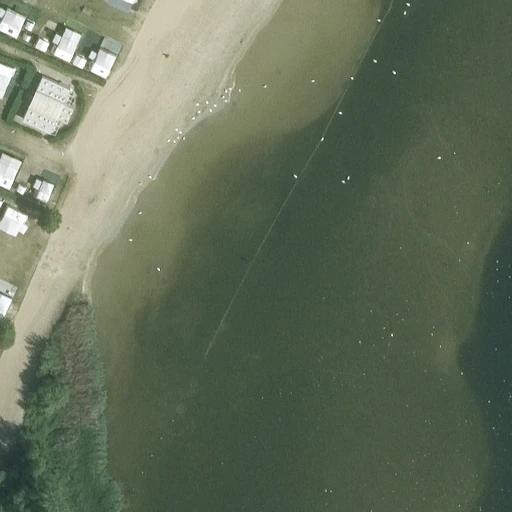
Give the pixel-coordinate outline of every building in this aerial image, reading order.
[(97,37),(85,57),(102,67),(114,47),(97,37)] [(74,89),(42,74),(35,88),(38,89),(30,105),(28,104),(22,118),(54,133),(60,118),(71,123),(78,108),(67,103),(74,89)] [(34,191),(46,195),(54,170),(42,166),(34,191)] [(8,218),(29,227),(38,208),(17,198),(8,218)] [(0,309),(2,311),(9,290),(0,286),(0,309)]
